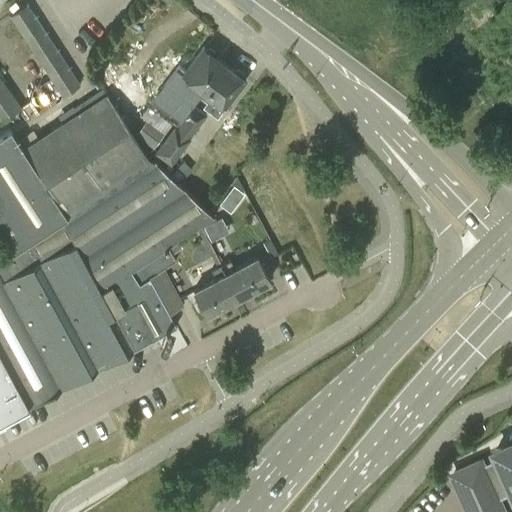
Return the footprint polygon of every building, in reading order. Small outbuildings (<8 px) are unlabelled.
[(26,6),(10,16),(59,89),(63,95),(78,85),(74,79),(26,6)] [(188,87),(199,96),(224,63),(214,55),(214,52),(209,48),(205,49),(203,47),(182,76),(191,83),(188,87)] [(234,70),(224,63),(199,96),(204,99),(200,104),(215,115),(222,105),(224,107),(245,79),(242,77),(242,73),(238,69),(234,70)] [(0,119),(21,106),(0,73),(0,119)] [(167,129),(152,149),(169,162),(206,112),(180,93),(163,116),(169,121),(165,127),(167,129)] [(207,219),(214,215),(209,210),(179,182),(169,172),(154,158),(147,162),(107,94),(21,144),(10,127),(0,132),(0,229),(12,250),(0,257),(0,351),(29,406),(176,325),(158,295),(174,286),(162,266),(175,258),(167,244),(201,225),(210,241),(217,236),(207,219)] [(230,125),(235,120),(228,114),(223,120),(230,125)] [(134,132),(152,145),(162,130),(144,117),(134,132)] [(169,172),(179,182),(192,168),(182,159),(169,172)] [(219,205),(229,212),(243,194),(232,186),(219,205)] [(229,259),(219,264),(236,297),(269,279),(268,277),(272,275),(267,265),(263,268),(255,253),(232,265),(229,259)] [(205,311),(206,313),(236,297),(219,264),(211,268),(215,274),(192,286),(201,303),(196,305),(201,314),(205,311)] [(0,420),(29,406),(0,351),(0,420)] [(511,434),(510,436),(511,437),(511,442),(495,450),(499,457),(483,464),(481,461),(453,474),(470,511),(504,511),(498,499),(511,492),(511,434)]
